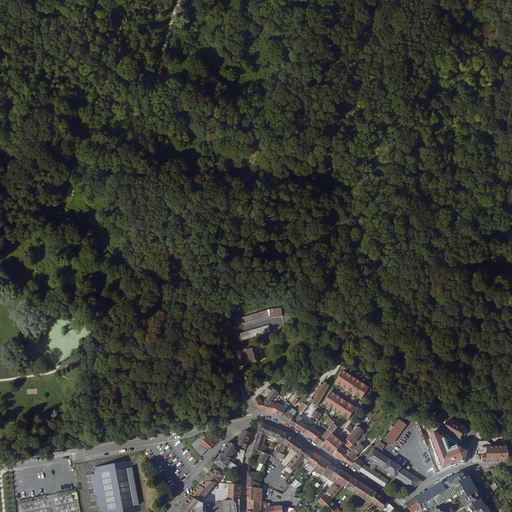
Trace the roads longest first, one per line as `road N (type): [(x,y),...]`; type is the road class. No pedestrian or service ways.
road 1 (track): [(196,0),(166,49),(142,126),(148,203),(221,321)]
road 2 (secondary): [(246,421),(0,467)]
road 3 (unclassified): [(435,331),(373,338),(368,352),(298,364),(250,396)]
road 4 (secondary): [(398,504),(294,433),(251,415)]
road 5 (tertiary): [(511,463),(457,467),(398,504)]
